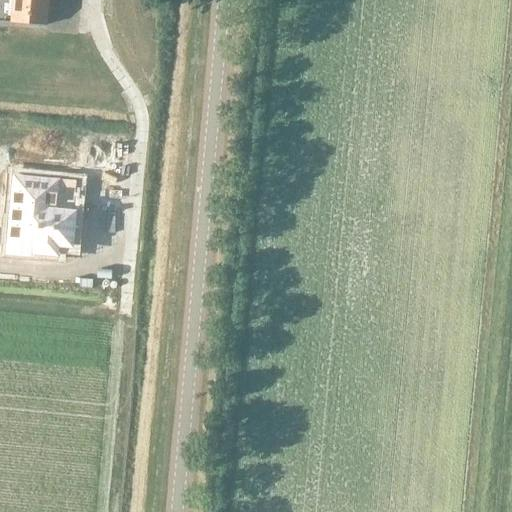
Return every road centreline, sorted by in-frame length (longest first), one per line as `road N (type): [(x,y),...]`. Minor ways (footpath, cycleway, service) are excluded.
road 1 (tertiary): [(177,511),(225,0)]
road 2 (unknown): [(92,0),(136,94),(136,201),(128,236),(101,265),(67,270),(0,262)]
